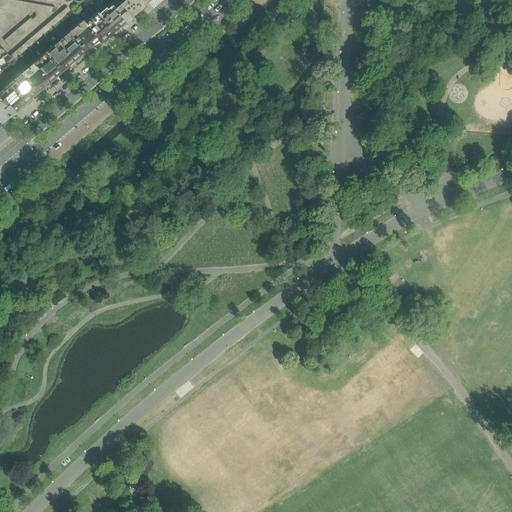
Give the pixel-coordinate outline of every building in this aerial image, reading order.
[(146,8),(143,0),(117,0),(115,2),(118,5),(115,8),(128,23),(146,8)] [(73,9),(81,3),(72,1),(66,5),(67,8),(73,9)] [(128,23),(115,8),(114,6),(109,11),(107,10),(100,16),(98,14),(86,24),(100,42),(101,43),(102,42),(104,43),(107,41),(107,38),(121,26),(123,27),(127,24),(128,23)] [(100,42),(86,24),(84,22),(59,43),(74,61),(75,61),(77,61),(80,59),(80,57),(94,44),(96,45),(100,42)] [(43,46),(51,39),(47,33),(38,40),(42,45),(43,46)] [(74,61),(59,43),(34,64),(50,82),(52,82),(55,80),(55,78),(69,66),(71,66),(74,64),(74,62),(74,61)] [(50,85),(49,83),(50,82),(34,64),(10,86),(25,103),(26,103),(28,104),(31,101),(30,99),(39,92),(44,87),(47,88),(50,85)] [(25,103),(10,86),(5,90),(0,84),(0,80),(1,80),(2,81),(9,75),(4,69),(0,72),(0,120),(3,124),(11,117),(12,117),(17,113),(15,112),(20,108),(22,109),(25,106),(25,104),(25,103)]
